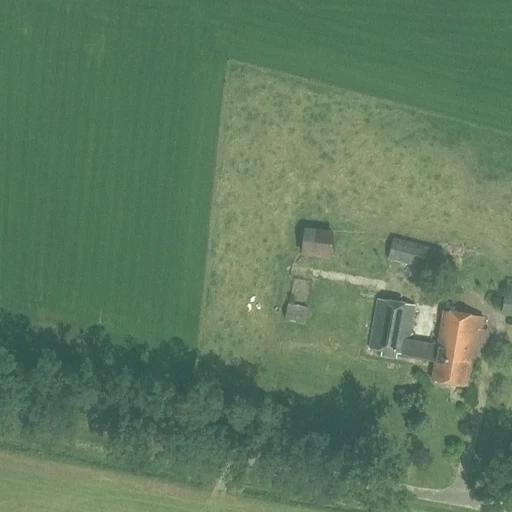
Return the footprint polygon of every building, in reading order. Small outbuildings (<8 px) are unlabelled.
[(303,255),(332,259),(335,231),(306,227),(303,255)] [(389,259),(440,272),(445,250),(394,237),(389,259)] [(502,314),(511,315),(511,294),(504,294),(502,314)] [(432,380),(467,386),(477,328),(482,329),(484,317),(444,310),(438,345),(408,340),(414,305),(378,298),(370,349),(382,351),(381,355),(397,357),(397,355),(436,361),(432,380)] [(285,318),(305,322),(308,307),(288,303),(285,318)]
